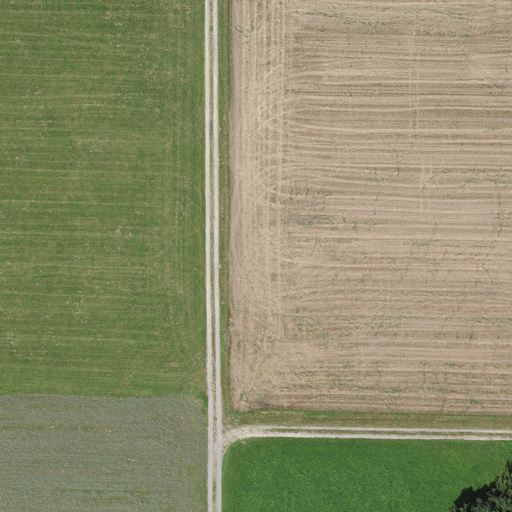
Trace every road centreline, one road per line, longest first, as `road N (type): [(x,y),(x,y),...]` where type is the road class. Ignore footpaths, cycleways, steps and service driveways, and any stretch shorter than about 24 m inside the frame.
road 1 (track): [(217,511),(215,0)]
road 2 (track): [(511,437),(255,432),(218,452)]
